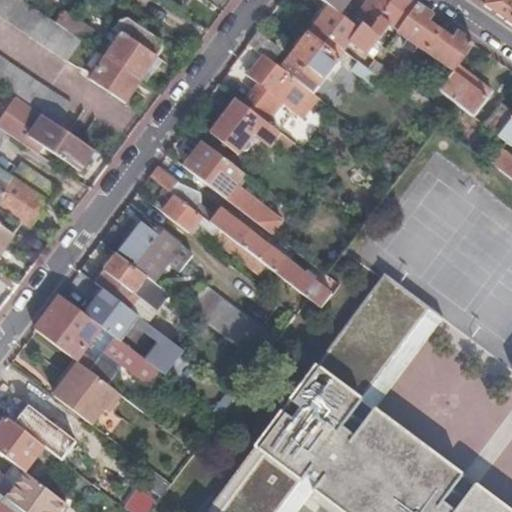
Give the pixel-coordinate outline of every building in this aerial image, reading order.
[(0,0),(0,17),(62,61),(78,39),(20,0),(0,0)] [(311,29),(340,51),(342,52),(348,43),(365,56),(388,26),(396,32),(414,5),(406,0),(390,0),(368,31),(361,26),(357,31),(327,8),(321,16),(316,12),(308,22),(313,26),(311,29)] [(317,0),(327,8),(357,31),(361,26),(368,31),(390,0),(365,0),(353,19),(341,10),(347,0),(317,0)] [(511,0),(481,0),(480,2),(511,24),(511,0)] [(395,33),(423,52),(437,32),(424,24),(429,16),(414,5),(396,32),(395,33)] [(121,33),(155,55),(160,47),(160,40),(136,23),(127,25),(121,33)] [(280,71),(311,95),(337,61),(334,59),(340,51),(311,29),(280,71)] [(270,63),(278,52),(278,48),(256,31),(246,44),(261,56),(270,63)] [(437,32),(423,52),(451,72),(455,66),(471,44),(459,36),(455,34),(449,41),(437,32)] [(105,57),(137,79),(139,80),(155,55),(121,33),(105,57)] [(365,70),(368,66),(372,61),(365,56),(348,43),(342,52),(365,70)] [(359,78),(365,70),(342,52),(343,62),(352,68),(350,71),(359,78)] [(87,79),(122,102),(137,79),(105,57),(103,56),(87,79)] [(291,112),(299,119),(315,98),(311,95),(280,71),(270,63),(261,56),(245,77),(256,85),(291,112)] [(0,88),(17,100),(55,125),(68,105),(0,59),(0,88)] [(365,70),(376,78),(380,72),(373,67),(371,69),(368,66),(365,70)] [(438,93),(470,118),(489,93),(455,66),(451,72),(449,74),(451,75),(438,93)] [(240,106),(275,133),(291,112),(256,85),(240,106)] [(26,135),(76,169),(90,148),(55,125),(17,100),(11,109),(33,124),(26,135)] [(240,106),(233,101),(207,135),(235,157),(239,152),(251,137),(255,139),(268,149),(278,136),(275,133),(240,106)] [(481,126),(495,137),(509,118),(511,116),(497,105),(481,126)] [(251,137),(239,152),(240,152),(241,152),(242,152),(243,152),(244,152),(245,152),(245,151),(255,139),(251,137)] [(242,176),(200,144),(181,167),(215,194),(263,231),(269,235),(279,222),(252,201),(247,198),(250,194),(245,190),(242,194),(233,187),(242,176)] [(487,164),(511,183),(511,162),(497,151),(487,164)] [(9,174),(45,198),(52,202),(61,188),(18,160),(9,174)] [(0,208),(19,222),(27,226),(45,198),(9,174),(0,168),(0,208)] [(205,222),(206,223),(208,224),(213,218),(209,215),(198,205),(197,193),(174,183),(154,168),(147,177),(163,189),(189,209),(192,212),(205,222)] [(334,194),(321,185),(315,193),(327,202),(334,194)] [(150,205),(186,232),(193,223),(201,229),(206,223),(205,222),(192,212),(189,209),(163,189),(150,205)] [(0,248),(19,222),(0,208),(0,248)] [(209,215),(213,218),(218,211),(215,208),(209,215)] [(261,265),(306,299),(316,286),(297,272),(288,264),(264,246),(256,240),(218,211),(213,218),(208,224),(213,228),(261,265)] [(115,255),(151,283),(166,264),(177,274),(190,257),(143,219),(137,226),(125,242),(115,255)] [(120,237),(125,242),(137,226),(132,222),(120,237)] [(254,273),(261,265),(213,228),(207,237),(254,273)] [(256,240),(264,246),(271,237),(269,235),(263,231),(256,240)] [(154,311),(155,313),(164,301),(167,296),(151,283),(115,255),(102,272),(137,299),(153,311),(154,311)] [(288,264),(297,272),(304,263),(295,256),(288,264)] [(144,324),(154,311),(153,311),(137,299),(102,272),(93,285),(144,324)] [(482,511),(363,424),(362,425),(351,417),(429,312),(441,321),(442,319),(383,275),(380,279),(205,511),(279,511),(304,478),(316,486),(311,493),(336,511),(482,511)] [(316,286),(306,299),(319,310),(330,296),(316,286)] [(185,310),(257,365),(275,341),(203,287),(185,310)] [(167,296),(164,301),(171,306),(174,302),(167,296)] [(73,362),(105,386),(115,373),(84,349),(99,328),(97,327),(74,310),(57,297),(32,331),(73,362)] [(74,310),(97,327),(106,315),(106,314),(84,297),(74,310)] [(511,511),(374,409),(441,321),(429,312),(351,417),(362,425),(363,424),(482,511),(511,511)] [(97,327),(99,328),(107,334),(129,351),(133,354),(142,342),(143,341),(136,336),(106,315),(97,327)] [(129,351),(107,334),(99,346),(121,362),(129,351)] [(143,361),(153,348),(143,341),(142,342),(133,354),(143,361)] [(143,361),(157,372),(167,359),(153,348),(143,361)] [(105,414),(119,397),(105,386),(73,362),(59,379),(64,383),(59,389),(53,398),(90,427),(102,411),(105,414)] [(14,405),(18,400),(6,391),(2,396),(3,396),(4,395),(5,396),(4,397),(14,405)] [(41,448),(61,462),(62,461),(67,455),(75,444),(40,417),(43,414),(33,407),(30,410),(18,400),(14,405),(4,397),(5,396),(4,395),(3,396),(2,396),(0,399),(0,414),(29,436),(28,437),(40,447),(41,448)] [(0,423),(0,454),(23,472),(41,448),(40,447),(28,437),(4,419),(0,423)] [(67,455),(62,461),(72,469),(79,461),(70,454),(67,455)] [(117,505),(126,511),(146,511),(167,485),(145,468),(117,505)] [(21,511),(59,511),(65,504),(24,473),(5,499),(21,511)] [(0,511),(21,511),(5,499),(0,495),(0,511)]
